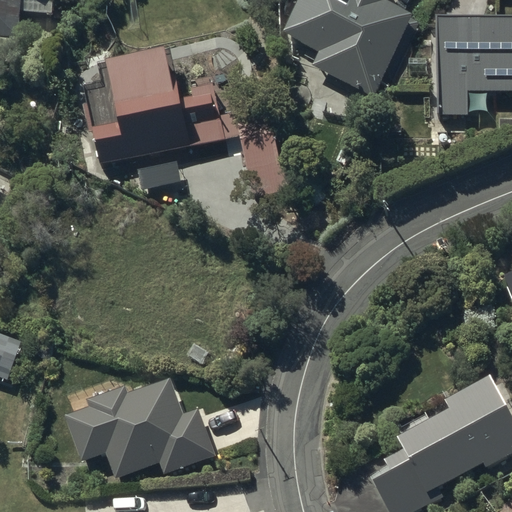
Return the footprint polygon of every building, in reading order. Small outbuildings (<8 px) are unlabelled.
[(0,0),(0,46),(17,47),(18,19),(52,21),(53,0),(0,0)] [(394,82),(418,29),(410,25),(408,29),(387,19),(393,6),(380,0),(354,0),(353,4),(345,0),(308,0),(285,47),(320,64),(314,76),(375,106),(385,84),(394,82)] [(93,143),(101,177),(239,145),(234,124),(220,127),(213,98),(193,102),(195,111),(182,114),(178,96),(173,97),(168,74),(107,88),(118,138),(93,143)] [(277,139),(241,147),(252,194),(288,186),(277,139)] [(112,293),(99,354),(218,381),(239,284),(177,269),(169,305),(112,293)] [(165,483),(215,463),(197,419),(184,425),(171,392),(129,409),(126,400),(88,415),(90,421),(66,431),(84,474),(107,464),(117,489),(161,471),(165,483)] [(373,500),(380,511),(430,511),(444,504),(441,499),(483,473),(487,479),(511,464),(511,430),(490,394),(447,419),(451,426),(399,456),(405,466),(385,478),(392,489),(373,500)]
